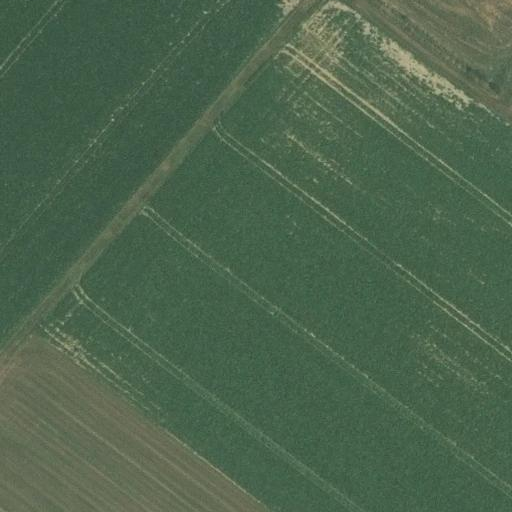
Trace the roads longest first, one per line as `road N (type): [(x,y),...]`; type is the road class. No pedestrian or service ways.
road 1 (track): [(315,0),(0,365)]
road 2 (track): [(356,0),(511,120)]
